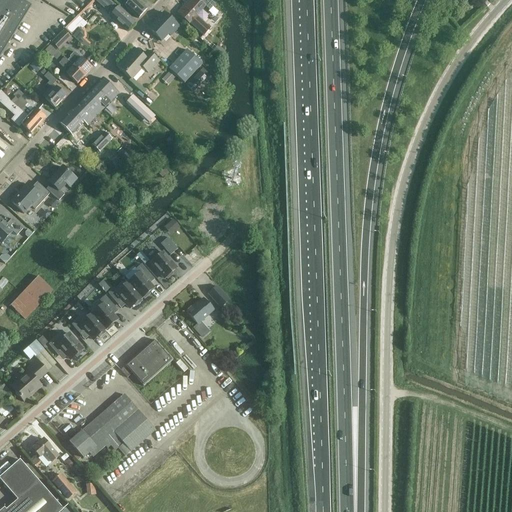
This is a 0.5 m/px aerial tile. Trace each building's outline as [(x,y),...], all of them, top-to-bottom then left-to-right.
[(0,0),(0,57),(31,7),(19,0),(0,0)] [(135,23),(109,0),(107,0),(101,8),(107,13),(108,12),(112,15),(111,17),(127,31),(135,23)] [(135,0),(127,0),(129,2),(125,7),(131,12),(138,19),(146,10),(139,3),(135,0)] [(205,7),(197,0),(192,0),(184,9),(183,7),(177,13),(189,24),(190,24),(203,36),(209,29),(196,17),(205,7)] [(472,0),(471,0),(466,4),(473,12),(478,7),(472,0)] [(179,27),(171,20),(164,13),(156,22),(157,23),(150,30),(149,29),(148,30),(161,42),(168,34),(170,36),(179,27)] [(58,50),(71,39),(64,31),(51,43),(58,50)] [(50,57),(51,56),(56,61),(61,56),(50,46),(44,52),(50,57)] [(131,80),(142,68),(148,73),(158,62),(147,53),(143,58),(134,50),(128,56),(130,57),(119,69),(131,80)] [(187,51),(169,69),(184,84),(202,65),(187,51)] [(68,61),(85,77),(92,69),(81,59),(74,53),(69,58),(70,59),(68,61)] [(66,75),(70,78),(77,85),(85,77),(68,61),(64,58),(58,64),(65,70),(68,67),(71,70),(66,75)] [(203,69),(187,86),(193,92),(206,78),(205,77),(208,73),(203,69)] [(42,97),(47,102),(55,109),(65,97),(53,86),(56,81),(48,73),(48,74),(44,70),(40,74),(44,78),(49,83),(46,87),(49,90),(42,97)] [(59,124),(66,131),(72,136),(84,123),(87,126),(118,94),(102,79),(59,124)] [(7,88),(2,93),(7,97),(11,92),(7,88)] [(9,100),(9,101),(18,108),(27,117),(32,113),(30,112),(32,109),(27,105),(28,104),(26,103),(21,98),(24,96),(19,91),(17,92),(9,100)] [(0,92),(0,102),(13,114),(15,116),(11,121),(15,124),(19,128),(21,126),(24,128),(31,135),(38,127),(27,117),(18,108),(9,101),(9,100),(0,92)] [(143,94),(139,99),(148,108),(153,103),(144,94),(143,94)] [(27,117),(38,127),(46,118),(35,109),(32,113),(27,117)] [(92,145),(99,152),(111,139),(103,132),(92,145)] [(121,149),(117,154),(128,165),(133,160),(121,149)] [(162,167),(156,172),(163,180),(169,174),(162,167)] [(49,183),(56,189),(59,191),(66,184),(69,187),(76,180),(62,168),(49,183)] [(27,185),(11,203),(24,215),(31,207),(35,210),(49,194),(37,183),(31,189),(27,185)] [(53,199),(48,205),(53,209),(58,204),(53,199)] [(0,219),(0,243),(1,245),(12,232),(17,236),(23,230),(12,219),(6,225),(0,219)] [(173,220),(164,228),(171,236),(180,228),(173,220)] [(161,245),(170,256),(177,250),(168,239),(161,245)] [(5,253),(0,257),(0,258),(5,263),(10,258),(5,253)] [(151,264),(164,279),(166,278),(167,280),(173,275),(172,273),(176,269),(163,253),(151,264)] [(128,283),(142,299),(143,298),(144,299),(150,295),(148,293),(153,289),(146,280),(151,276),(141,264),(136,270),(139,273),(128,283)] [(38,277),(10,307),(25,321),(53,292),(38,277)] [(142,299),(128,283),(117,293),(113,289),(108,294),(117,304),(122,300),(130,309),(135,305),(136,307),(142,302),(140,300),(142,299)] [(217,287),(208,295),(220,308),(229,300),(217,287)] [(91,314),(105,330),(106,329),(108,331),(113,326),(112,324),(117,320),(109,311),(114,307),(105,296),(99,301),(103,305),(91,314)] [(186,312),(193,321),(197,325),(213,311),(203,299),(198,303),(197,303),(186,312)] [(105,330),(91,314),(80,324),(77,320),(71,325),(80,336),(85,331),(93,340),(98,336),(99,338),(105,333),(103,331),(105,330)] [(49,345),(58,356),(63,352),(70,361),(75,357),(77,358),(82,353),(81,352),(82,350),(69,335),(57,345),(54,341),(49,345)] [(35,341),(22,352),(30,360),(33,357),(35,358),(44,350),(35,341)] [(154,341),(152,343),(125,367),(143,387),(172,361),(154,341)] [(47,373),(40,365),(37,361),(26,371),(28,373),(21,380),(22,381),(13,389),(9,385),(24,402),(41,387),(36,382),(47,373)] [(130,376),(127,372),(123,368),(120,371),(127,378),(130,376)] [(0,414),(1,415),(5,411),(10,407),(5,401),(11,396),(3,386),(0,389),(0,414)] [(67,449),(74,457),(78,461),(81,458),(83,460),(89,455),(92,459),(105,447),(107,450),(111,447),(115,452),(118,449),(125,457),(131,452),(155,431),(124,395),(69,443),(71,446),(67,449)] [(45,455),(52,463),(57,458),(50,451),(52,449),(43,440),(32,449),(41,459),(45,455)] [(37,458),(32,463),(37,468),(40,466),(37,462),(40,460),(37,458)] [(69,458),(64,461),(70,468),(74,464),(69,458)] [(60,511),(63,510),(26,468),(19,460),(0,477),(0,480),(17,500),(6,510),(4,508),(0,511),(60,511)] [(59,490),(65,496),(68,500),(76,493),(61,475),(52,481),(54,484),(59,490)] [(95,485),(86,485),(87,496),(96,495),(95,485)]
